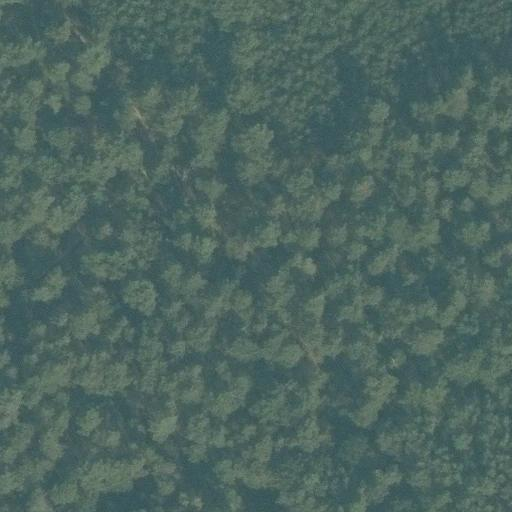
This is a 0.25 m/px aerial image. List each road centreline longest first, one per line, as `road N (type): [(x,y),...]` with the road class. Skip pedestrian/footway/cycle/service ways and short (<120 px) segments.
road 1 (track): [(54,0),(137,110),(160,164),(427,511)]
road 2 (track): [(0,322),(160,164)]
